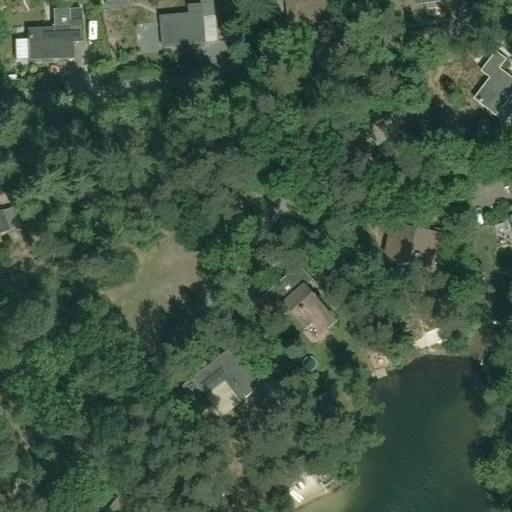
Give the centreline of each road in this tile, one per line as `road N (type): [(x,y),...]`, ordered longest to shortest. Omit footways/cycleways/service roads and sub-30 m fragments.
road 1 (track): [(46,511),(82,452),(273,220),(306,186),(398,123),(401,95),(389,48),(0,103)]
road 2 (track): [(389,48),(511,29)]
